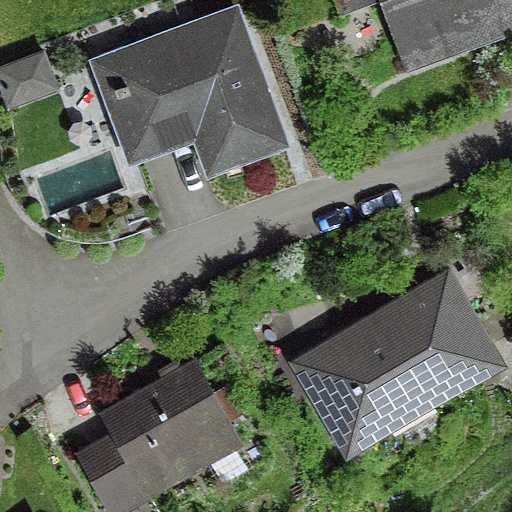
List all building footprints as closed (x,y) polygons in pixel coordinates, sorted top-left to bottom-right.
[(511,0),(331,0),(335,10),(361,0),(375,0),(396,53),(453,32),(457,43),(511,22),(511,0)] [(119,47),(94,56),(129,151),(194,127),(208,162),(274,138),(233,29),(201,41),(196,28),(122,55),(119,47)] [(38,53),(0,66),(0,94),(4,106),(52,88),(38,53)] [(358,326),(294,364),(344,448),(382,425),(373,410),(418,384),(420,387),(485,349),(442,277),(376,316),(378,320),(365,328),(358,326)] [(102,416),(113,436),(78,456),(110,511),(118,511),(147,495),(140,484),(230,432),(191,365),(102,416)]
